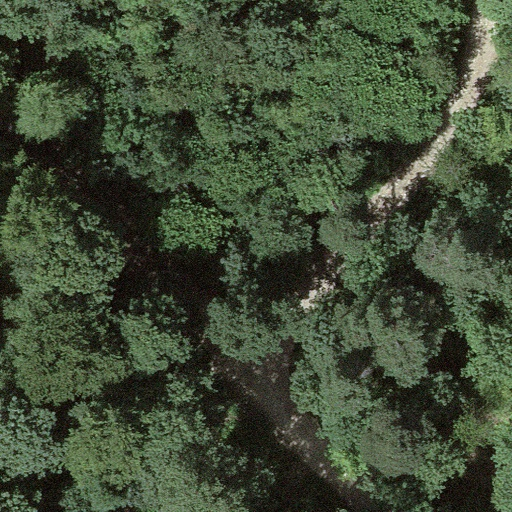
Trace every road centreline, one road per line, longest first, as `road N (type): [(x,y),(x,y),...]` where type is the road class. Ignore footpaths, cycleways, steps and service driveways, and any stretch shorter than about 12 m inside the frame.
road 1 (track): [(485,0),(478,61),(426,155),(322,271),(255,374)]
road 2 (track): [(255,374),(47,130),(0,100)]
road 3 (track): [(255,374),(318,461),(391,511)]
